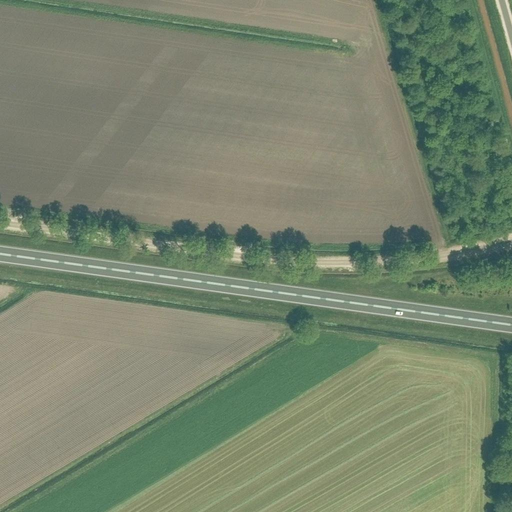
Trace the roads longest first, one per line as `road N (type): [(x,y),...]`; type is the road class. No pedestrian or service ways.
road 1 (trunk): [(511,325),(0,253)]
road 2 (unclassified): [(511,242),(335,266),(0,222)]
